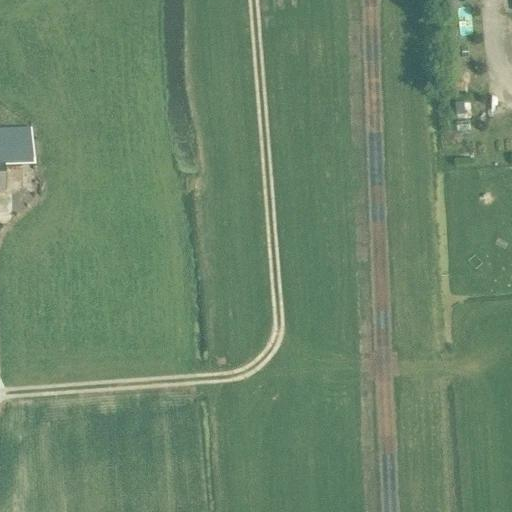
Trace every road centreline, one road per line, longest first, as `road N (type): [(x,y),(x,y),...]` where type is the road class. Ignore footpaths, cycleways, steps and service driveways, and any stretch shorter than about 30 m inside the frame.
road 1 (track): [(0,391),(229,376),(263,361),(279,331),(252,0)]
road 2 (track): [(482,362),(311,372),(279,331)]
